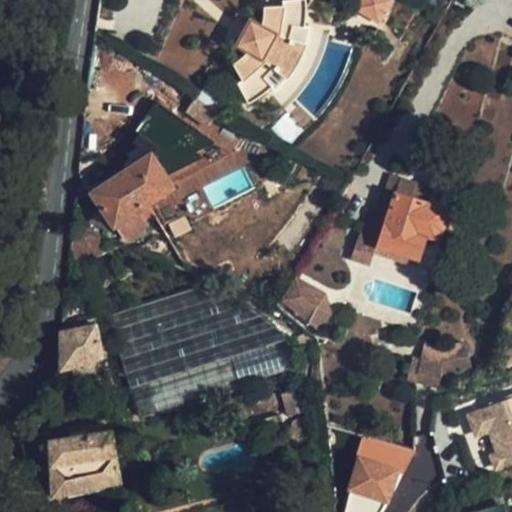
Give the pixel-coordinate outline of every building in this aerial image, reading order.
[(291,34),(294,23),(305,24),(305,21),(306,19),(306,16),(306,13),(307,9),(307,6),(307,3),(306,0),(286,0),(265,1),(262,23),(256,19),(251,23),(250,23),(248,25),(246,26),(245,28),(244,29),(244,30),(243,31),(243,33),(243,35),(243,37),(243,38),(244,39),(244,40),(248,47),(235,60),(245,79),(243,82),(251,96),(253,96),(255,95),(258,94),(260,92),(263,91),(266,89),(269,88),(271,86),(274,83),(267,74),(275,64),(291,76),(294,72),(306,43),(307,38),(291,34)] [(365,0),(360,10),(381,21),(392,0),(365,0)] [(127,156),(176,124),(164,104),(111,129),(127,156)] [(112,230),(169,194),(148,159),(89,195),(112,230)] [(394,191),(401,171),(392,168),(385,187),(394,191)] [(417,252),(434,200),(413,193),(418,177),(401,171),(394,191),(385,187),(373,223),(382,227),(377,240),(417,252)] [(413,193),(434,200),(444,203),(449,188),(418,177),(413,193)] [(348,182),(341,194),(347,197),(354,185),(348,182)] [(444,203),(434,200),(417,252),(377,240),(375,247),(424,263),(444,203)] [(375,247),(377,240),(382,227),(373,223),(366,245),(375,247)] [(297,271),(279,302),(317,332),(336,300),(297,271)] [(264,327),(256,298),(213,310),(207,286),(112,311),(132,389),(147,385),(151,402),(295,364),(284,322),(264,327)] [(60,329),(59,367),(99,353),(96,324),(88,325),(87,319),(72,322),(72,328),(60,329)] [(420,351),(414,381),(437,385),(443,357),(420,351)] [(511,393),(468,410),(490,471),(511,462),(511,393)] [(118,479),(112,431),(49,440),(51,493),(72,488),(85,485),(99,482),(118,479)] [(380,511),(383,507),(393,474),(400,475),(414,451),(364,439),(354,478),(346,502),(342,511),(380,511)] [(492,487),(468,494),(469,499),(493,491),(492,487)] [(493,491),(469,499),(472,509),(496,501),(493,491)]
